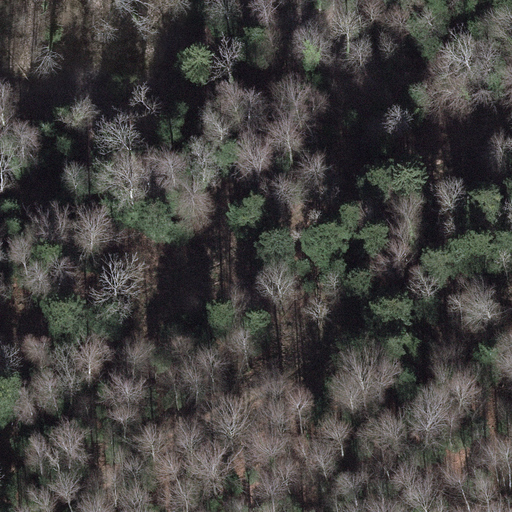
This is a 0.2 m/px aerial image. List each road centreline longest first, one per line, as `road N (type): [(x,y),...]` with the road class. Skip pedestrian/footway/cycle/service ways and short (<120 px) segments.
road 1 (track): [(386,315),(253,401),(101,477),(63,511)]
road 2 (track): [(511,110),(442,245),(386,315),(511,301)]
